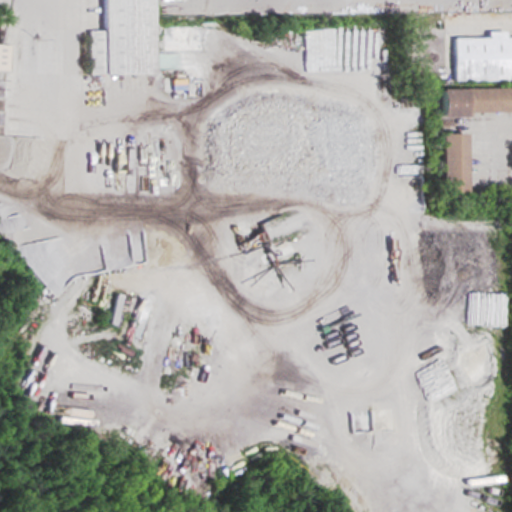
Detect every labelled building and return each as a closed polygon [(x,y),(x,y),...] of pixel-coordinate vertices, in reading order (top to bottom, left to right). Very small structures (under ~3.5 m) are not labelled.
[(151,0),(100,0),(101,32),(88,32),(88,75),(152,75),(151,0)] [(486,38),(452,39),(453,82),(511,81),(511,38),(504,38),(504,32),(486,32),(486,38)] [(0,72),(9,73),(9,46),(0,46),(0,72)] [(511,89),(439,90),(439,115),(511,114),(511,89)] [(439,192),(465,192),(465,135),(439,135),(439,192)]
